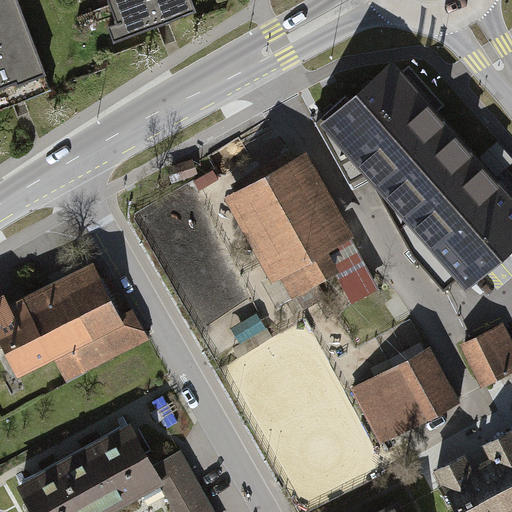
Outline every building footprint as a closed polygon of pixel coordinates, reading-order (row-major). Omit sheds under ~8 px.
[(16,0),(0,0),(0,107),(49,90),(16,0)] [(189,0),(107,0),(123,39),(194,11),(189,0)] [(511,223),(511,200),(393,67),(352,102),(347,97),(318,121),(352,180),(368,172),(412,253),(444,285),(511,223)] [(308,153),(224,198),(272,287),(281,282),(292,303),(343,276),(331,253),(355,240),(308,153)] [(6,297),(0,299),(0,339),(20,379),(56,360),(71,389),(156,345),(134,304),(122,310),(97,262),(11,307),(6,297)] [(511,339),(505,325),(458,347),(481,393),(511,378),(511,339)] [(460,405),(429,349),(351,392),(382,449),(460,405)] [(157,463),(133,423),(96,442),(135,508),(166,488),(154,465),(157,463)] [(466,457),(435,473),(454,511),(511,511),(511,432),(484,446),(491,461),(472,470),(466,457)] [(126,511),(135,508),(96,442),(57,462),(85,511),(126,511)] [(157,463),(154,465),(166,488),(178,511),(216,511),(182,451),(157,463)] [(85,511),(57,462),(18,486),(32,511),(85,511)] [(407,511),(402,502),(382,511),(407,511)]
